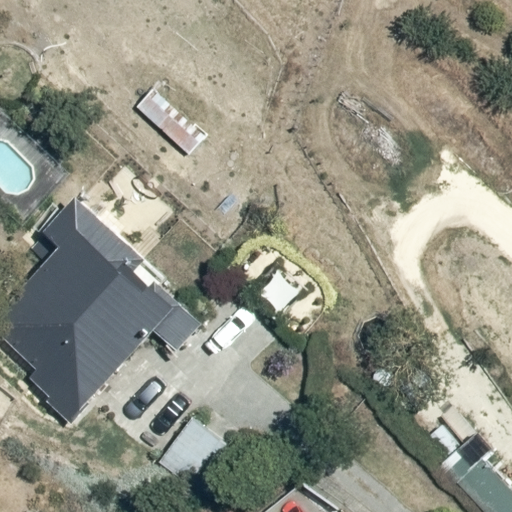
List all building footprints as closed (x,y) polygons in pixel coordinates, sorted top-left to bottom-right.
[(151,84),(131,106),(186,156),(206,134),(151,84)] [(29,377),(71,415),(150,329),(172,350),(200,319),(114,242),(120,235),(75,193),(28,245),(46,261),(0,311),(0,332),(38,367),(29,377)] [(324,297),(274,258),(246,293),(296,332),(324,297)] [(224,441),(194,416),(158,459),(188,484),(224,441)] [(511,511),(511,489),(477,451),(451,476),(484,511),(511,511)]
